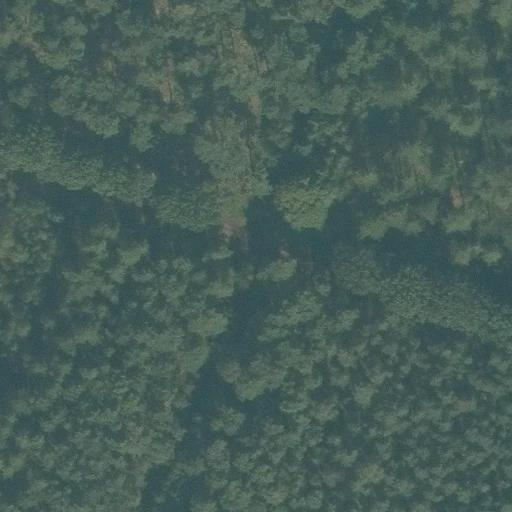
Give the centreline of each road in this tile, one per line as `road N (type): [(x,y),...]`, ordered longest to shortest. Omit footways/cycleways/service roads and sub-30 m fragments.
road 1 (track): [(0,149),(511,336)]
road 2 (track): [(397,0),(269,247)]
